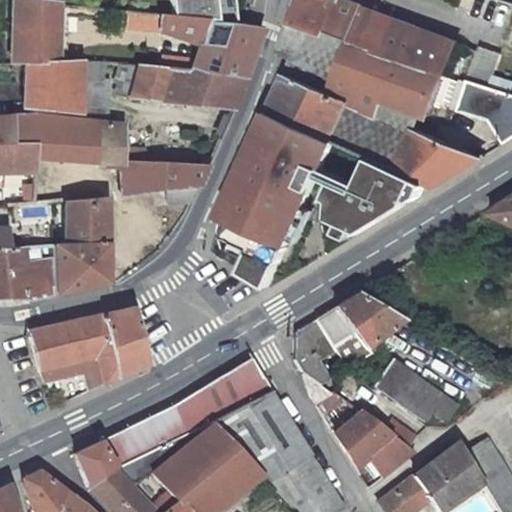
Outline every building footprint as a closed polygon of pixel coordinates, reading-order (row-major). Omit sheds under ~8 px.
[(159,0),(161,13),(206,22),(204,0),(159,0)] [(330,0),(300,0),(291,25),(331,40),(334,35),(360,44),(370,14),(337,3),(330,0)] [(11,1),(9,65),(23,65),(56,63),(56,6),(11,1)] [(161,13),(159,17),(157,34),(188,43),(180,72),(191,73),(198,48),(206,22),(161,13)] [(455,45),(370,14),(360,44),(445,73),(455,45)] [(159,17),(146,15),(144,32),(157,34),(159,17)] [(260,28),(234,26),(206,22),(198,48),(252,53),(260,28)] [(281,51),(293,57),(344,83),(360,44),(334,35),(331,40),(291,25),(281,51)] [(445,73),(360,44),(344,83),(379,97),(421,114),(428,118),(445,73)] [(480,46),(468,80),(487,86),(498,53),(480,46)] [(252,53),(198,48),(191,73),(243,82),(252,53)] [(286,74),(339,97),(344,83),(293,57),(287,72),(286,74)] [(80,115),(80,85),(80,61),(56,63),(23,65),(21,111),(80,115)] [(103,63),(80,61),(80,85),(102,85),(103,63)] [(127,100),(232,109),(243,82),(191,73),(180,72),(159,69),(134,66),(127,100)] [(483,158),(416,129),(339,97),(286,74),(269,110),(337,141),(372,158),(428,184),(436,188),(483,158)] [(490,120),(505,144),(511,139),(511,94),(487,86),(468,80),(465,79),(454,109),(490,120)] [(339,97),(416,129),(421,114),(379,97),(344,83),(339,97)] [(101,117),(102,85),(80,85),(80,115),(101,117)] [(236,180),(222,215),(227,218),(225,221),(224,225),(224,227),(224,231),(224,235),(253,248),(242,271),(264,284),(265,281),(270,284),(320,177),(334,184),(327,198),(332,200),(330,205),(329,208),(329,211),(329,215),(330,219),(361,234),(422,196),(428,184),(372,158),(359,185),(324,168),(337,141),(269,110),(236,180)] [(93,123),(80,121),(22,116),(13,117),(12,144),(34,145),(34,158),(92,160),(93,123)] [(34,158),(34,145),(12,144),(13,117),(0,118),(0,174),(33,174),(34,158)] [(93,123),(92,160),(120,161),(144,163),(145,149),(122,147),(123,125),(93,123)] [(207,166),(144,163),(120,161),(119,197),(172,191),(173,204),(193,196),(207,166)] [(0,195),(18,195),(17,175),(0,175),(0,195)] [(511,198),(487,214),(511,224),(511,198)] [(63,205),(63,246),(106,244),(106,200),(63,205)] [(7,229),(0,228),(0,247),(10,248),(7,229)] [(51,246),(53,263),(54,294),(105,284),(106,244),(63,246),(51,246)] [(23,247),(10,248),(0,247),(0,299),(29,299),(54,294),(53,263),(25,266),(23,247)] [(370,354),(365,347),(398,323),(399,322),(355,295),(307,324),(293,332),(293,360),(299,372),(318,386),(330,379),(320,362),(334,353),(345,369),(370,354)] [(93,356),(100,384),(146,364),(134,310),(98,317),(28,333),(38,370),(93,356)] [(82,375),(87,391),(100,384),(93,356),(38,370),(45,384),(82,375)] [(391,358),(372,385),(424,422),(430,414),(443,423),(456,404),(391,358)] [(261,475),(296,511),(338,511),(344,508),(251,363),(181,405),(99,442),(114,466),(134,487),(150,475),(213,424),(261,475)] [(307,396),(314,405),(330,394),(318,386),(299,372),(307,396)] [(332,434),(352,464),(363,457),(380,479),(413,453),(358,412),(332,434)] [(211,511),(261,475),(213,424),(150,475),(173,502),(161,511),(211,511)] [(511,511),(511,480),(486,439),(463,453),(500,511),(511,511)] [(73,454),(86,488),(88,491),(108,509),(134,487),(114,466),(99,442),(73,454)] [(382,511),(411,511),(427,500),(436,511),(438,511),(481,482),(463,453),(456,442),(377,504),(382,511)] [(36,472),(21,480),(26,500),(32,511),(57,511),(70,498),(36,472)] [(0,511),(13,511),(7,486),(0,489),(0,511)] [(89,511),(70,498),(57,511),(89,511)]
